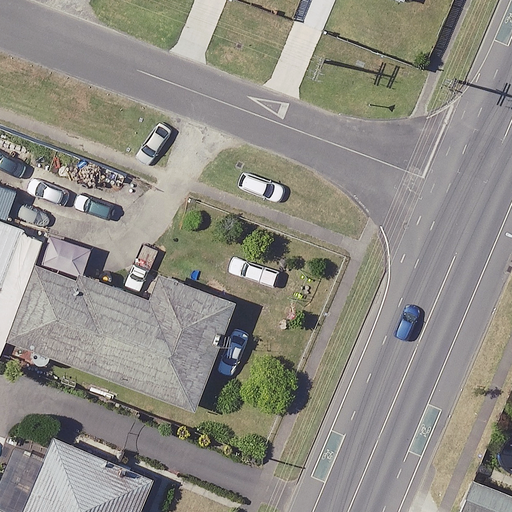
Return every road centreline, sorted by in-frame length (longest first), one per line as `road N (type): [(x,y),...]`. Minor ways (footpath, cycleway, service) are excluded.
road 1 (residential): [(0,20),(475,200)]
road 2 (secondary): [(475,200),(346,511)]
